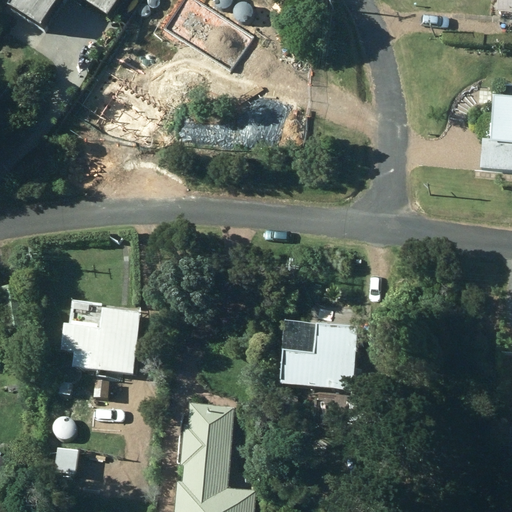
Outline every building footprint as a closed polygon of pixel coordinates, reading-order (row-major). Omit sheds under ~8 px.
[(12,0),(11,4),(43,24),(57,0),(88,0),(109,13),(117,0),(12,0)] [(203,0),(205,6),(212,8),(218,3),(217,0),(203,0)] [(511,0),(490,0),(489,10),(499,11),(498,22),(511,23),(511,0)] [(239,20),(243,14),(240,7),(233,6),(228,12),(232,19),(239,20)] [(203,78),(255,96),(274,41),(191,11),(171,66),(188,71),(184,82),(195,85),(197,80),(202,81),(203,78)] [(511,115),(493,114),(491,148),(483,148),(481,180),(511,182),(511,115)] [(32,324),(24,279),(0,283),(0,306),(4,329),(32,324)] [(100,325),(65,321),(61,348),(75,349),(73,364),(134,372),(143,310),(103,305),(100,325)] [(283,380),(352,384),(350,423),(368,424),(370,393),(366,393),(367,375),(356,375),(359,322),(286,318),(283,380)] [(15,384),(0,385),(0,402),(17,400),(15,384)] [(185,423),(182,463),(186,463),(185,480),(179,480),(177,511),(255,511),(257,489),(229,487),(235,405),(191,402),(189,424),(185,423)] [(87,478),(85,494),(118,498),(122,462),(82,457),(83,452),(58,448),(55,474),(87,478)]
